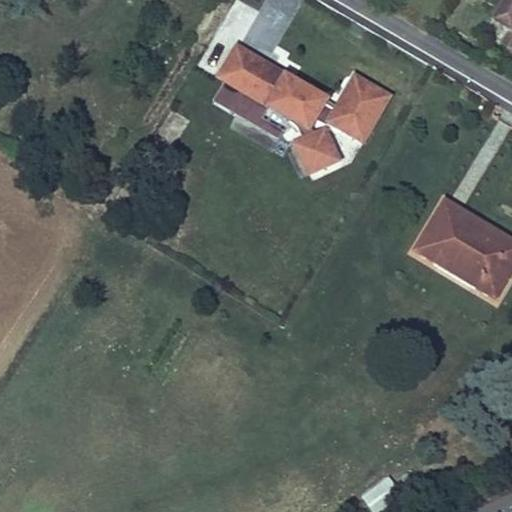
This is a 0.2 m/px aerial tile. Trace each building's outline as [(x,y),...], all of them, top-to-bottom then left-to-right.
[(511,0),(507,0),(495,23),(511,31),(511,0)] [(299,149),(309,179),(332,172),(323,141),(312,145),(310,133),(314,124),(338,140),(340,137),(354,147),(382,103),(353,84),(336,115),(334,119),(323,112),(325,108),(285,83),(276,99),(255,87),(263,69),(235,55),(219,83),(225,86),(246,99),(239,112),(260,126),(269,114),(290,126),(287,129),(296,132),(298,138),(299,149)] [(277,147),(287,129),(290,126),(269,114),(260,126),(239,112),(246,99),(225,86),(212,108),(277,147)] [(382,103),(354,147),(360,149),(377,120),(387,105),(382,103)] [(334,119),(336,115),(325,108),(323,112),(334,119)] [(302,182),(309,179),(299,149),(291,152),(302,182)] [(497,302),(511,274),(511,241),(445,204),(415,256),(497,302)] [(371,511),(384,511),(399,499),(388,483),(363,501),(371,511)]
